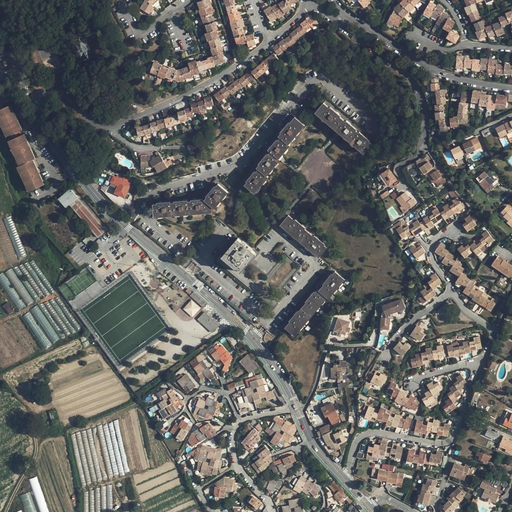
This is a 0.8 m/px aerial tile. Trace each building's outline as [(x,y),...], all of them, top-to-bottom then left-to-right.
[(145,0),(140,8),(149,14),(153,7),(152,5),(147,0),(145,0)] [(203,0),(197,2),(200,10),(211,6),(212,6),(210,0),(203,0)] [(284,0),(278,4),(284,13),(291,9),(288,5),(285,0),(284,0)] [(403,0),(400,3),(408,12),(414,6),(408,0),(403,0)] [(430,1),(424,13),(431,17),(431,16),(437,6),(430,1)] [(277,17),(278,18),(285,14),(284,13),(278,4),(277,3),(271,7),(277,17)] [(399,3),(394,9),(403,17),(408,12),(400,3),(399,3)] [(464,7),(467,15),(468,14),(477,11),(474,3),(467,6),(464,7)] [(226,7),(229,14),(238,12),(236,8),(235,8),(234,4),(226,7)] [(437,6),(431,16),(438,20),(443,11),(445,8),(438,4),(437,6)] [(199,10),(201,18),(212,14),(214,14),(211,6),(200,10),(199,10)] [(263,11),(271,22),(277,17),(271,7),(270,6),(263,11)] [(391,14),(386,23),(392,26),(393,26),(393,25),(398,28),(403,17),(394,9),(392,15),(391,14)] [(229,14),(231,22),(241,19),(239,11),(238,12),(229,14)] [(438,20),(436,23),(443,27),(448,18),(450,15),(443,11),(438,20)] [(468,14),(471,22),(479,18),(478,15),(479,15),(477,11),(468,14)] [(201,18),(204,25),(205,25),(215,22),(212,14),(201,18)] [(500,21),(502,26),(509,23),(506,15),(502,17),(502,16),(498,17),(500,21)] [(311,26),(313,28),(318,23),(313,16),(307,21),(311,26)] [(443,27),(442,28),(449,32),(450,30),(455,23),(448,18),(443,27)] [(230,22),(232,30),(243,27),(245,26),(242,19),(241,19),(231,22),(230,22)] [(301,25),(306,31),(311,26),(307,21),(306,19),(300,24),(301,25)] [(473,24),(477,31),(484,28),(483,25),(484,24),(482,20),(473,24)] [(205,25),(208,33),(215,30),(218,29),(216,21),(215,22),(205,25)] [(496,34),(497,36),(505,33),(502,26),(500,21),(492,25),(496,34)] [(296,29),(301,36),(306,32),(306,31),(301,25),(296,29)] [(488,35),(489,37),(496,34),(492,25),(484,28),(488,35)] [(232,30),(234,38),(235,37),(245,34),(243,27),(232,30)] [(475,32),(478,40),(488,35),(484,28),(477,31),(475,32)] [(290,35),(295,41),(301,36),(296,29),(290,34),(290,35)] [(205,34),(208,41),(209,41),(218,38),(215,30),(208,33),(205,34)] [(449,32),(446,38),(455,43),(459,36),(450,30),(449,32)] [(235,37),(238,46),(247,43),(245,36),(245,34),(235,37)] [(247,43),(248,47),(256,45),(253,34),(245,36),(247,43)] [(289,45),(290,46),(296,42),(295,41),(290,35),(285,39),(289,45)] [(209,41),(212,48),(221,45),(222,45),(219,37),(218,38),(209,41)] [(278,43),(283,50),(289,45),(285,39),(284,39),(278,43)] [(272,48),(278,54),(283,50),(278,43),(272,48)] [(213,56),(214,57),(222,53),(224,53),(221,45),(212,48),(211,49),(213,56)] [(212,57),(215,65),(224,61),(222,53),(214,57),(213,56),(212,57)] [(268,58),(273,64),(279,60),(274,53),(268,58)] [(457,55),(455,67),(463,68),(464,67),(465,57),(465,56),(457,55)] [(205,60),(207,69),(215,66),(215,65),(212,57),(207,58),(208,59),(205,60)] [(465,57),(464,67),(471,68),(472,59),(469,59),(469,58),(465,57)] [(263,62),(268,68),(273,64),(268,58),(262,62),(263,62)] [(481,60),(480,69),(487,70),(488,59),(481,58),(481,60)] [(471,68),(471,70),(479,71),(480,69),(481,60),(472,59),(471,68)] [(487,70),(487,71),(495,72),(496,64),(497,60),(488,59),(487,70)] [(189,66),(192,75),(200,72),(200,71),(196,62),(196,60),(188,63),(189,66)] [(196,62),(200,71),(207,69),(205,60),(201,62),(200,61),(196,62)] [(154,62),(150,72),(158,75),(161,65),(162,65),(154,62)] [(257,67),(262,74),(268,69),(268,68),(263,62),(257,67)] [(504,67),(503,73),(511,74),(511,67),(511,65),(508,65),(509,64),(504,63),(504,67)] [(495,72),(495,74),(503,74),(503,73),(504,67),(501,66),(501,64),(496,64),(495,72)] [(158,75),(166,78),(166,77),(169,68),(161,65),(158,75)] [(182,69),(185,79),(193,76),(192,75),(189,66),(182,69)] [(169,68),(166,77),(174,80),(174,79),(177,69),(169,67),(169,68)] [(256,77),(256,78),(262,74),(257,67),(251,71),(256,77)] [(177,69),(174,79),(180,81),(185,79),(182,69),(178,70),(177,69)] [(245,75),(250,82),(256,77),(251,71),(250,70),(245,75)] [(243,85),(244,86),(250,82),(245,75),(239,79),(243,85)] [(431,84),(432,91),(435,90),(440,90),(439,83),(438,83),(438,80),(435,78),(432,79),(432,84),(431,84)] [(233,83),(238,90),(243,85),(239,79),(238,79),(233,83)] [(231,93),(232,94),(238,90),(233,83),(226,88),(231,93)] [(219,90),(225,97),(231,93),(226,88),(225,86),(219,90)] [(435,90),(436,98),(444,97),(444,89),(440,90),(435,90)] [(214,95),(219,102),(225,97),(219,90),(214,95)] [(472,93),(471,102),(479,103),(480,94),(481,92),(472,90),(472,93)] [(462,91),(461,100),(471,102),(472,93),(462,91)] [(479,103),(479,105),(487,106),(488,95),(480,94),(479,103)] [(487,106),(486,108),(495,110),(495,108),(495,103),(496,96),(488,95),(487,106)] [(496,96),(495,103),(505,105),(506,105),(507,96),(496,95),(496,96)] [(204,100),(206,106),(214,105),(211,96),(204,98),(204,100)] [(436,98),(437,105),(443,104),(445,104),(444,97),(436,98)] [(198,103),(200,110),(204,109),(207,108),(206,106),(204,100),(198,102),(198,103)] [(459,102),(458,112),(466,114),(468,104),(459,102)] [(191,107),(193,113),(200,111),(200,110),(198,103),(191,104),(191,107)] [(315,112),(334,129),(342,119),(340,117),(341,116),(330,107),(329,108),(324,103),(315,112)] [(0,110),(0,119),(8,136),(11,135),(20,131),(22,130),(17,120),(16,120),(14,116),(15,115),(11,105),(0,110)] [(185,110),(187,118),(194,115),(193,113),(191,107),(184,109),(185,110)] [(178,114),(180,120),(187,118),(185,110),(177,112),(178,114)] [(435,112),(436,120),(439,120),(445,119),(444,111),(435,112)] [(457,116),(458,123),(467,123),(468,114),(466,114),(458,112),(457,116)] [(171,117),(173,125),(180,123),(180,120),(178,114),(171,116),(171,117)] [(449,118),(450,126),(458,126),(458,123),(457,116),(453,117),(453,118),(449,118)] [(166,127),(173,125),(171,117),(164,119),(166,127)] [(280,137),(288,144),(305,125),(295,117),(290,123),(289,122),(281,132),(281,133),(279,136),(280,137)] [(157,121),(159,128),(166,127),(164,119),(164,118),(157,120),(157,121)] [(439,120),(440,127),(448,126),(447,118),(445,119),(439,120)] [(334,129),(350,142),(358,132),(356,130),(356,129),(346,121),(345,121),(342,119),(334,129)] [(150,124),(152,131),(159,130),(159,128),(157,121),(150,123),(150,124)] [(495,128),(500,138),(511,132),(511,128),(509,122),(495,128)] [(143,126),(145,134),(152,133),(152,131),(150,124),(143,126)] [(136,128),(138,136),(145,134),(143,126),(136,128)] [(440,127),(440,134),(449,133),(448,126),(440,127)] [(11,135),(13,139),(22,135),(20,131),(11,135)] [(350,142),(364,153),(372,144),(369,141),(370,140),(359,132),(358,132),(350,142)] [(19,166),(31,192),(45,185),(40,175),(39,176),(37,171),(38,170),(34,160),(36,159),(31,149),(29,149),(27,145),(29,144),(24,134),(22,135),(13,139),(10,140),(22,165),(19,166)] [(271,152),(278,158),(290,145),(288,144),(280,137),(278,140),(277,139),(268,150),(271,152)] [(467,154),(481,147),(477,137),(462,144),(463,146),(459,147),(463,154),(466,152),(467,154)] [(449,148),(455,159),(463,155),(463,154),(459,147),(459,146),(454,148),(453,146),(449,148)] [(259,169),(266,176),(280,160),(278,158),(271,152),(268,154),(268,153),(259,164),(260,165),(257,167),(259,169)] [(155,167),(157,172),(167,167),(160,155),(152,160),(149,161),(142,162),(142,169),(155,167)] [(435,181),(439,187),(445,183),(437,170),(434,171),(429,162),(426,164),(419,168),(424,175),(424,174),(426,177),(428,177),(432,183),(434,182),(435,181)] [(245,185),(255,192),(268,177),(266,176),(259,169),(256,172),(255,171),(247,181),(248,182),(245,185)] [(390,169),(382,174),(389,186),(389,185),(397,180),(394,176),(390,169)] [(488,189),(490,191),(494,188),(492,185),(497,180),(489,171),(486,174),(484,172),(476,179),(479,183),(480,183),(486,190),(488,189)] [(389,186),(382,174),(380,175),(388,186),(389,186)] [(115,193),(125,197),(131,184),(128,183),(129,180),(125,178),(124,181),(114,176),(111,182),(119,185),(118,188),(115,193)] [(488,193),(490,191),(488,189),(486,190),(480,183),(479,183),(479,184),(488,193)] [(204,200),(214,208),(228,192),(218,184),(216,187),(215,186),(206,196),(207,197),(204,200)] [(69,204),(98,237),(106,230),(70,189),(59,199),(66,207),(69,204)] [(387,190),(380,195),(382,199),(390,194),(387,190)] [(405,193),(396,199),(401,206),(402,206),(406,211),(415,205),(411,199),(410,200),(405,193)] [(436,209),(431,212),(433,215),(438,221),(443,218),(444,220),(466,205),(464,202),(461,204),(457,198),(442,208),(444,210),(440,213),(436,209)] [(189,214),(210,212),(214,208),(204,200),(203,200),(203,199),(191,200),(191,201),(188,201),(189,214)] [(171,203),(172,215),(189,214),(188,201),(188,200),(174,201),(174,203),(171,203)] [(153,204),(154,217),(172,215),(171,203),(171,202),(157,203),(157,204),(153,204)] [(511,206),(507,202),(499,208),(502,211),(505,214),(503,216),(509,221),(511,224),(511,211),(510,209),(511,206)] [(429,217),(433,224),(438,221),(433,215),(429,217)] [(280,225),(299,241),(307,232),(305,229),(305,228),(295,219),(294,220),(288,216),(280,225)] [(428,216),(423,220),(424,221),(428,227),(429,229),(434,225),(433,224),(429,217),(428,216)] [(466,222),(462,225),(467,232),(476,225),(474,223),(477,221),(473,216),(471,218),(469,216),(464,219),(466,222)] [(400,224),(394,228),(402,239),(412,233),(414,236),(424,230),(419,223),(417,220),(408,227),(405,223),(401,226),(400,224)] [(424,221),(419,223),(424,230),(428,227),(424,221)] [(462,245),(457,249),(464,258),(473,251),(476,255),(486,249),(484,247),(493,240),(486,231),(481,235),(483,238),(479,240),(480,242),(476,245),(474,242),(469,246),(468,245),(464,248),(462,245)] [(299,241),(318,257),(326,248),(323,245),(324,245),(314,236),(313,237),(307,232),(299,241)] [(223,256),(241,271),(256,254),(238,238),(223,256)] [(441,243),(435,252),(444,258),(441,262),(451,268),(450,271),(459,276),(455,283),(464,289),(463,292),(472,298),(472,299),(490,311),(497,302),(478,290),(478,289),(469,282),(470,280),(466,278),(466,276),(461,273),(463,269),(459,267),(461,264),(456,261),(455,261),(451,259),(452,256),(448,253),(449,251),(444,248),(446,246),(441,243)] [(416,245),(409,250),(416,259),(426,252),(420,244),(417,246),(416,245)] [(497,257),(491,265),(511,279),(511,263),(509,262),(508,263),(500,258),(499,259),(497,257)] [(234,271),(219,259),(217,261),(232,274),(234,271)] [(324,285),(318,291),(327,298),(328,299),(344,280),(335,272),(333,274),(332,274),(323,284),(324,285)] [(442,283),(435,274),(430,277),(428,279),(430,281),(428,283),(429,285),(433,290),(437,286),(442,283)] [(433,290),(429,285),(425,289),(420,292),(422,294),(418,297),(423,304),(427,301),(436,295),(433,291),(433,290)] [(19,310),(24,306),(13,289),(8,292),(19,310)] [(301,308),(311,316),(327,298),(318,291),(317,290),(315,292),(314,292),(305,302),(306,303),(301,308)] [(190,296),(204,308),(207,304),(194,292),(190,296)] [(183,309),(192,317),(200,308),(191,299),(183,309)] [(401,300),(382,307),(384,312),(386,317),(390,315),(405,310),(401,300)] [(9,314),(13,311),(7,303),(3,306),(9,314)] [(444,314),(448,305),(443,303),(439,312),(444,314)] [(285,328),(294,336),(311,316),(301,308),(299,311),(298,311),(289,321),(290,322),(285,328)] [(198,319),(212,332),(219,325),(205,312),(198,319)] [(58,321),(66,336),(80,329),(76,320),(68,323),(65,317),(58,321)] [(350,322),(338,318),(333,333),(337,335),(337,332),(341,334),(340,336),(345,337),(346,332),(347,332),(348,327),(350,322)] [(385,319),(381,319),(380,330),(387,331),(389,331),(389,319),(385,319)] [(417,325),(410,335),(420,341),(425,333),(421,330),(422,329),(420,328),(417,325)] [(46,330),(52,343),(59,339),(52,327),(46,330)] [(51,345),(43,333),(37,337),(46,349),(51,345)] [(415,358),(417,366),(423,364),(422,361),(448,355),(449,357),(471,352),(471,350),(476,349),(482,348),(479,337),(468,340),(469,341),(462,343),(462,340),(457,341),(457,343),(452,344),(452,345),(446,346),(447,351),(444,351),(442,345),(436,347),(437,350),(432,351),(431,348),(425,349),(426,352),(415,355),(415,358)] [(399,342),(394,348),(402,356),(410,347),(405,343),(404,344),(403,346),(399,342)] [(224,353),(226,351),(221,345),(219,346),(217,344),(213,346),(208,351),(217,361),(220,359),(224,364),(222,370),(226,372),(229,366),(228,366),(231,361),(229,359),(224,353)] [(232,357),(227,351),(226,351),(224,353),(229,359),(232,357)] [(240,362),(250,373),(259,367),(255,362),(252,364),(246,357),(240,362)] [(196,359),(191,363),(193,365),(199,374),(198,375),(203,381),(207,377),(212,373),(208,367),(201,359),(198,361),(196,359)] [(489,360),(487,367),(494,370),(497,363),(489,360)] [(336,378),(336,381),(342,380),(342,373),(346,372),(346,368),(337,368),(337,365),(335,365),(334,365),(333,366),(333,367),(333,368),(334,378),(336,378)] [(374,374),(370,382),(380,387),(382,383),(385,378),(386,376),(380,373),(379,377),(374,374)] [(442,407),(447,414),(456,407),(452,401),(461,394),(458,390),(467,384),(461,375),(456,378),(458,381),(453,384),(454,385),(449,389),(451,391),(447,394),(447,395),(450,398),(445,402),(446,404),(442,407)] [(178,381),(187,393),(190,391),(190,390),(195,386),(191,380),(188,383),(184,377),(178,381)] [(247,383),(250,382),(252,387),(249,388),(245,389),(248,398),(249,402),(254,401),(260,399),(267,397),(266,392),(268,391),(266,385),(264,385),(262,379),(257,380),(255,377),(246,380),(247,383)] [(391,382),(386,393),(396,397),(395,401),(411,408),(414,401),(415,398),(400,391),(400,390),(395,388),(396,385),(391,382)] [(422,399),(426,406),(430,403),(435,400),(432,395),(442,389),(438,382),(433,385),(432,382),(427,385),(430,391),(425,394),(426,397),(422,399)] [(160,398),(162,396),(165,400),(159,403),(162,410),(159,411),(164,420),(177,412),(173,405),(179,402),(172,389),(168,391),(166,388),(157,394),(160,398)] [(440,404),(442,407),(446,404),(445,402),(450,398),(447,395),(445,397),(443,399),(440,404)] [(197,399),(200,400),(198,405),(194,414),(198,416),(199,414),(209,418),(211,414),(217,416),(217,415),(220,416),(225,406),(214,401),(214,400),(208,398),(207,400),(202,398),(200,397),(197,399)] [(415,411),(419,403),(414,401),(411,408),(415,411)] [(333,425),(335,426),(339,424),(341,421),(332,403),(321,408),(326,417),(328,416),(331,423),(333,425)] [(368,407),(364,417),(375,421),(376,418),(382,420),(385,413),(386,410),(380,407),(378,413),(373,411),(374,409),(368,407)] [(504,423),(503,425),(511,428),(511,413),(507,411),(502,422),(504,423)] [(387,422),(386,423),(397,427),(398,425),(408,429),(412,419),(407,417),(405,419),(401,418),(401,417),(395,414),(394,417),(389,415),(387,422)] [(467,417),(464,424),(470,426),(473,419),(467,417)] [(275,444),(276,443),(276,442),(277,443),(278,441),(280,442),(284,445),(287,441),(291,435),(287,433),(291,427),(286,424),(287,423),(284,421),(279,418),(276,424),(273,429),(268,426),(265,430),(270,433),(269,434),(274,437),(272,440),(271,441),(275,444)] [(178,435),(184,438),(188,432),(189,433),(192,427),(188,424),(189,424),(184,421),(183,420),(180,424),(177,422),(171,432),(174,434),(175,432),(179,434),(178,435)] [(416,420),(414,432),(425,434),(426,430),(427,426),(422,425),(422,422),(416,420)] [(433,423),(431,431),(437,432),(437,434),(448,436),(450,425),(439,423),(439,421),(433,420),(433,423)] [(201,426),(199,427),(203,432),(201,434),(198,430),(193,433),(189,441),(193,447),(206,438),(204,435),(206,434),(209,438),(216,434),(210,423),(204,427),(203,425),(201,426)] [(320,430),(323,436),(332,431),(329,425),(320,430)] [(246,444),(252,448),(261,437),(258,435),(260,433),(255,429),(253,431),(248,436),(242,443),(245,446),(246,444)] [(332,431),(323,436),(327,443),(328,442),(329,442),(331,445),(334,450),(340,446),(339,443),(344,440),(346,439),(342,430),(334,434),(332,431)] [(487,430),(485,435),(495,440),(497,434),(487,430)] [(506,449),(505,451),(511,454),(511,443),(508,442),(509,439),(503,437),(499,446),(506,449)] [(368,447),(367,455),(378,457),(378,455),(389,457),(389,456),(391,447),(386,447),(387,445),(380,444),(380,446),(374,445),(373,448),(368,447)] [(202,450),(197,448),(201,453),(208,456),(207,458),(212,459),(214,459),(216,451),(217,449),(203,446),(202,450)] [(396,448),(395,457),(401,459),(403,448),(397,447),(396,448)] [(197,472),(202,470),(202,469),(204,461),(206,462),(207,458),(208,456),(201,453),(197,448),(188,455),(189,456),(193,459),(192,460),(195,461),(198,462),(197,466),(198,466),(197,472)] [(259,468),(261,472),(265,469),(265,468),(269,465),(267,462),(269,461),(270,463),(272,461),(271,459),(272,459),(269,455),(268,455),(263,449),(257,453),(261,458),(256,462),(259,467),(259,468)] [(221,450),(216,451),(214,459),(212,459),(210,463),(210,466),(217,467),(219,459),(220,454),(221,450)] [(408,450),(406,461),(412,462),(414,454),(414,451),(408,450)] [(479,457),(478,460),(487,463),(488,460),(491,461),(493,457),(478,451),(476,456),(479,457)] [(425,454),(424,462),(429,463),(429,462),(440,464),(442,453),(436,452),(436,455),(431,454),(430,455),(425,454)] [(275,467),(278,473),(287,469),(286,465),(295,461),(293,456),(290,457),(290,456),(283,459),(283,458),(276,461),(278,466),(276,466),(274,464),(269,468),(270,469),(275,467)] [(210,463),(206,462),(204,461),(202,469),(202,470),(201,473),(212,475),(212,474),(217,475),(218,469),(216,469),(217,467),(210,466),(210,463)] [(454,463),(449,475),(459,479),(462,473),(467,475),(469,469),(454,463)] [(295,472),(298,476),(305,470),(303,467),(295,472)] [(373,469),(371,476),(377,477),(377,479),(381,480),(381,479),(387,480),(387,481),(392,482),(392,483),(396,483),(395,486),(401,487),(404,475),(398,473),(398,474),(388,473),(388,472),(373,469)] [(48,511),(37,477),(29,479),(40,511),(48,511)] [(276,488),(279,489),(282,483),(268,477),(264,487),(274,491),(276,488)] [(309,491),(315,497),(318,494),(317,493),(320,491),(315,482),(313,484),(308,481),(302,477),(296,485),(302,489),(304,486),(310,490),(309,491)] [(429,483),(425,493),(428,494),(429,491),(433,492),(434,485),(435,485),(436,481),(427,479),(426,482),(429,483)] [(484,479),(480,487),(485,489),(482,497),(485,499),(492,501),(495,503),(498,495),(495,493),(493,492),(495,488),(490,486),(491,482),(484,479)] [(338,492),(340,494),(344,490),(335,481),(331,484),(338,492)] [(214,493),(216,497),(225,498),(225,490),(235,491),(236,485),(226,484),(226,483),(218,482),(218,487),(215,486),(214,493)] [(465,493),(462,489),(460,491),(457,488),(453,492),(453,491),(450,494),(451,494),(447,499),(448,500),(451,504),(454,501),(458,497),(459,498),(465,493)] [(344,497),(345,498),(349,495),(344,490),(340,494),(338,492),(335,495),(340,500),(344,497)] [(36,511),(30,492),(20,495),(25,511),(36,511)] [(418,495),(416,502),(422,504),(425,493),(421,492),(420,496),(418,495)] [(252,504),(257,508),(261,503),(256,498),(252,504)] [(290,506),(283,507),(283,511),(302,511),(302,506),(301,499),(289,501),(290,506)] [(451,504),(448,500),(443,505),(444,507),(440,511),(449,511),(454,507),(455,508),(458,505),(457,503),(454,501),(451,504)]
